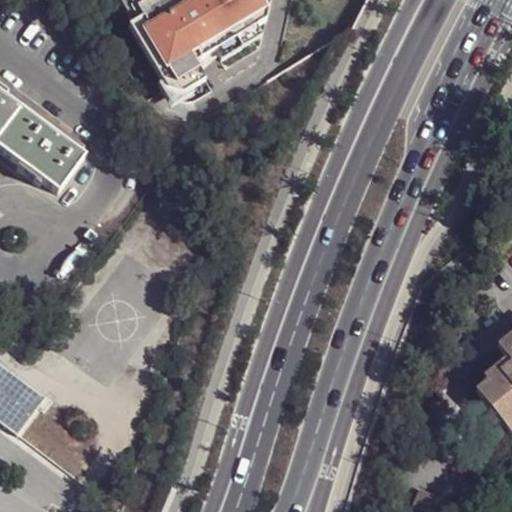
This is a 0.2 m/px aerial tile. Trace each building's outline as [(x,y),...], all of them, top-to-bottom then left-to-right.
[(165,91),(168,95),(170,98),(174,101),(178,103),(183,105),(188,105),(193,104),(198,102),(217,91),(200,65),(220,53),(225,62),(267,36),(274,0),(114,0),(102,25),(149,101),(165,91)] [(112,97),(124,83),(109,73),(105,78),(98,87),(112,97)] [(0,151),(18,165),(62,197),(88,162),(81,157),(84,152),(68,141),(69,139),(58,131),(57,133),(41,121),(38,125),(4,100),(7,96),(0,90),(0,151)] [(503,353),(511,346),(511,337),(499,348),(503,353)] [(511,346),(503,353),(509,360),(511,363),(511,365),(489,384),(478,393),(508,429),(511,425),(511,346)] [(511,365),(511,363),(509,360),(486,380),(489,384),(511,365)] [(0,423),(22,439),(50,400),(0,363),(0,423)] [(413,511),(463,511),(465,507),(423,489),(413,511)]
